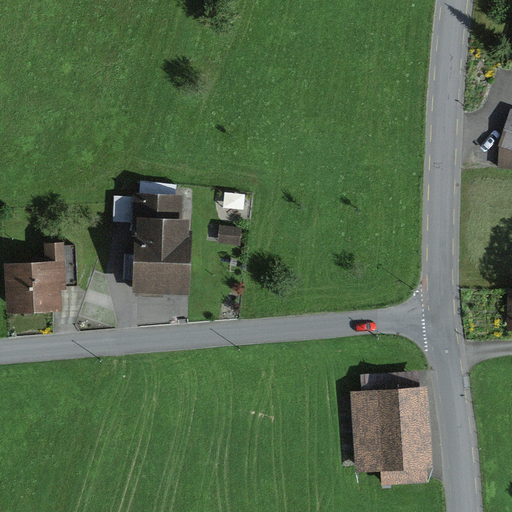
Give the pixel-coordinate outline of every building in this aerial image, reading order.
[(511,110),(498,146),(498,167),(498,170),(511,171),(511,110)] [(183,196),(133,195),(132,226),(136,226),(136,236),(134,236),(133,298),(190,299),(193,234),(189,233),(188,223),(184,224),(183,196)] [(241,229),(219,226),(217,244),(239,246),(241,229)] [(46,264),(3,266),(7,317),(61,313),(61,293),(67,292),(66,287),(78,287),(76,247),(65,247),(64,245),(45,246),(46,264)] [(363,387),(351,388),(357,470),(381,468),(382,484),(427,480),(426,464),(434,463),(428,382),(420,382),(419,368),(361,372),(363,387)]
